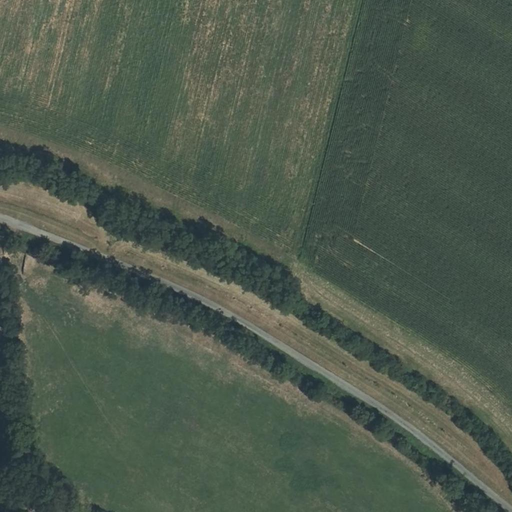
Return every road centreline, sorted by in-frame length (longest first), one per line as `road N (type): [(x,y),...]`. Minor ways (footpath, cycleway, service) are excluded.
road 1 (unclassified): [(0,219),(232,316),(403,423),(511,511)]
road 2 (track): [(292,283),(475,402),(511,440)]
